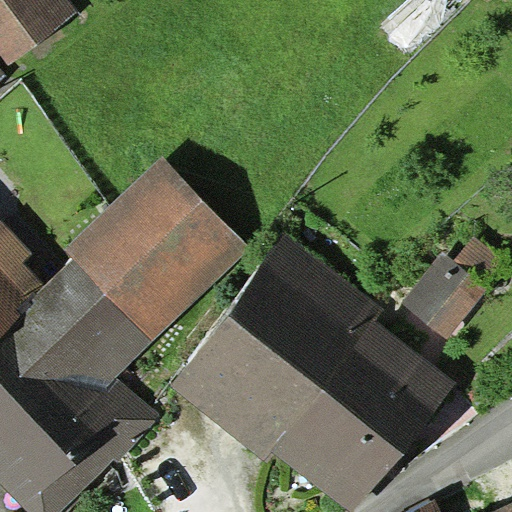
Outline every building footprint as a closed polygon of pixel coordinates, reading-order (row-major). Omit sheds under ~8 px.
[(14,0),(0,0),(0,34),(16,56),(42,37),(14,0)] [(54,0),(14,0),(42,37),(68,18),(54,0)] [(0,95),(8,88),(0,77),(0,95)] [(225,244),(160,174),(34,295),(0,323),(0,473),(36,511),(60,511),(81,492),(73,484),(105,453),(113,461),(152,418),(89,363),(110,342),(126,359),(148,337),(138,326),(225,244)] [(355,503),(444,392),(267,252),(181,366),(355,503)] [(0,323),(34,295),(30,290),(28,291),(0,260),(0,323)] [(412,309),(442,333),(478,287),(448,263),(412,309)] [(511,511),(508,504),(492,511),(428,511),(424,502),(405,511),(511,511)]
